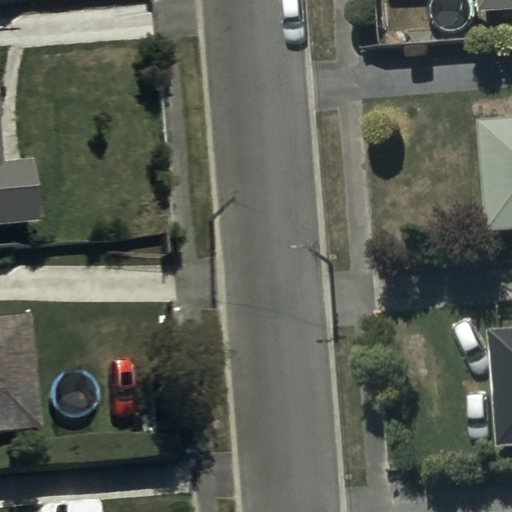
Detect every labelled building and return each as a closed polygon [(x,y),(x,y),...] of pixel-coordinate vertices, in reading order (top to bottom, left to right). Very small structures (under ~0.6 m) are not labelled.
[(511,0),(485,0),(487,25),(511,23),(511,0)] [(511,128),(487,130),(496,244),(511,242),(511,128)] [(0,244),(30,242),(26,177),(0,178),(0,244)] [(0,449),(32,447),(23,330),(0,331),(0,449)] [(511,340),(500,341),(506,457),(511,456),(511,340)]
